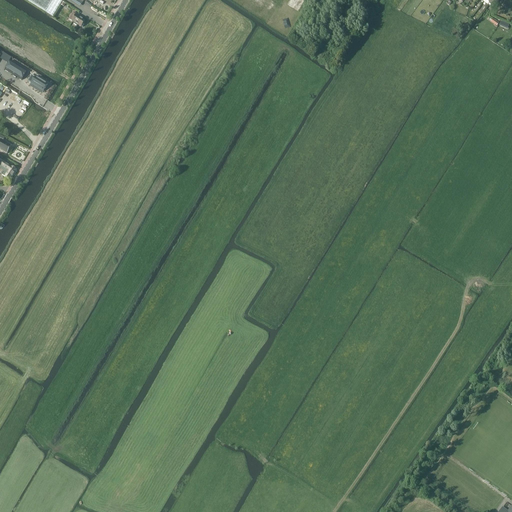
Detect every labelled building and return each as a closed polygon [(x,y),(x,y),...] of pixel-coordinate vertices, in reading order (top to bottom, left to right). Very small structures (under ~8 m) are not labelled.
[(27,0),(46,11),(46,10),(54,15),(62,0),(27,0)] [(82,27),(86,20),(83,18),(83,17),(74,11),(70,18),(75,22),(74,23),(78,25),(78,24),(82,27)] [(23,79),(27,72),(10,62),(6,69),(23,79)] [(43,92),(47,85),(37,79),(33,86),(43,92)] [(0,149),(7,153),(11,147),(0,140),(0,149)] [(16,170),(0,159),(0,165),(3,167),(5,165),(8,167),(6,170),(13,175),(16,170)] [(10,180),(13,175),(6,170),(2,175),(10,180)]
